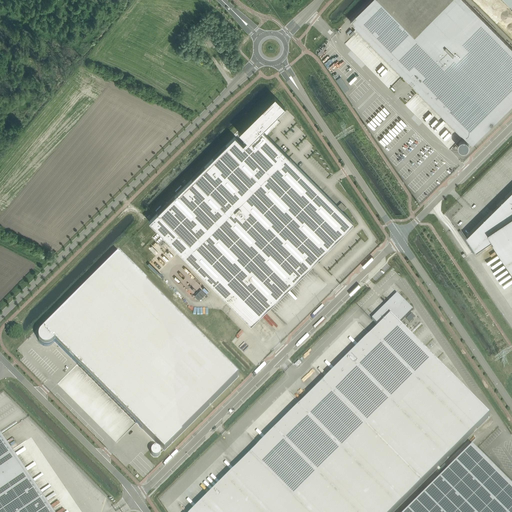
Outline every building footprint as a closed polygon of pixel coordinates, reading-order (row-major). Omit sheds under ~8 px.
[(473,144),(511,105),(511,47),(464,0),(371,0),(350,21),(473,144)] [(207,35),(203,38),(210,47),(213,44),(207,35)] [(234,136),(149,221),(250,323),(353,222),(342,211),(337,206),(266,134),(279,121),(274,116),(284,106),(274,96),(238,132),(247,140),(243,144),(234,136)] [(511,191),(497,206),(492,211),(470,233),(467,236),(476,251),(489,242),(493,240),(492,241),(493,243),(494,242),(511,268),(511,191)] [(341,202),(337,206),(342,211),(346,207),(341,202)] [(118,254),(43,330),(40,332),(39,334),(38,337),(38,339),(39,342),(41,344),(43,346),(45,347),(48,347),(51,346),(53,344),(55,342),(164,451),(240,376),(118,254)] [(201,290),(195,296),(199,300),(205,294),(201,290)] [(393,511),(490,416),(489,416),(399,325),(413,311),(398,295),(372,320),(380,328),(194,511),(393,511)] [(0,511),(51,511),(0,436),(0,511)] [(408,511),(511,511),(511,479),(477,445),(478,444),(477,443),(408,511)]
